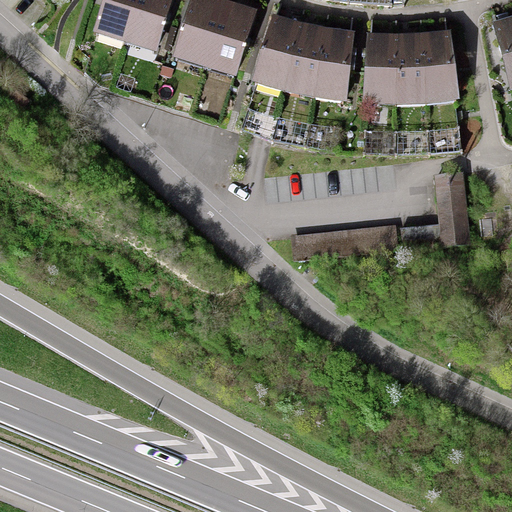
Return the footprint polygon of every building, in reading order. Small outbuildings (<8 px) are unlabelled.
[(128,34),(138,0),(106,0),(98,26),(128,34)] [(138,0),(128,34),(157,44),(169,0),(138,0)] [(208,61),(224,8),(197,0),(193,0),(178,52),(208,61)] [(224,8),(208,61),(237,69),(253,17),(224,8)] [(258,77),(288,83),(299,31),(275,24),(258,77)] [(510,83),(511,82),(511,25),(497,29),(510,83)] [(288,83),(316,90),(326,36),(299,31),(288,83)] [(350,40),(326,36),(316,90),(344,95),(350,40)] [(448,39),(422,42),(426,97),(455,94),(448,39)] [(367,96),(396,97),(396,42),(369,41),(367,96)] [(422,42),(396,42),(396,97),(426,97),(422,42)] [(463,184),(437,186),(441,228),(401,232),(403,252),(443,248),(468,246),(463,184)] [(394,229),(292,240),(295,262),(396,250),(394,229)]
